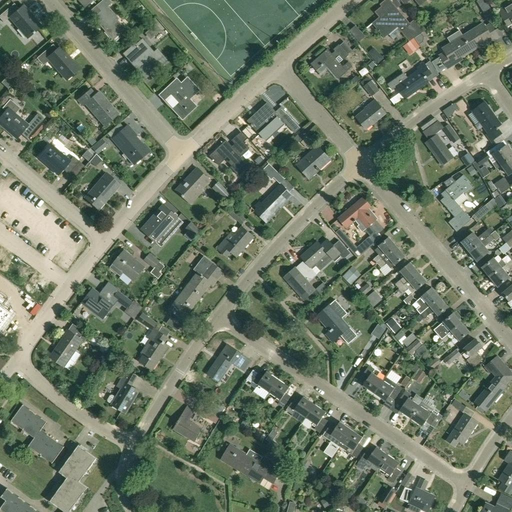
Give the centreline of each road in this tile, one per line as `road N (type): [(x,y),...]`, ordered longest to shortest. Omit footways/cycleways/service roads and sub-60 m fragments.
road 1 (residential): [(467,484),(214,311)]
road 2 (residential): [(135,444),(29,372),(21,353),(103,241)]
road 3 (residential): [(511,340),(358,157)]
road 4 (residential): [(214,311),(358,157)]
road 5 (residential): [(181,154),(48,0)]
road 6 (residential): [(358,157),(488,71)]
road 7 (residential): [(135,444),(162,383),(214,311)]
road 8 (residential): [(103,241),(0,151)]
road 9 (residential): [(181,154),(279,64)]
road 10 (residential): [(358,157),(279,64)]
